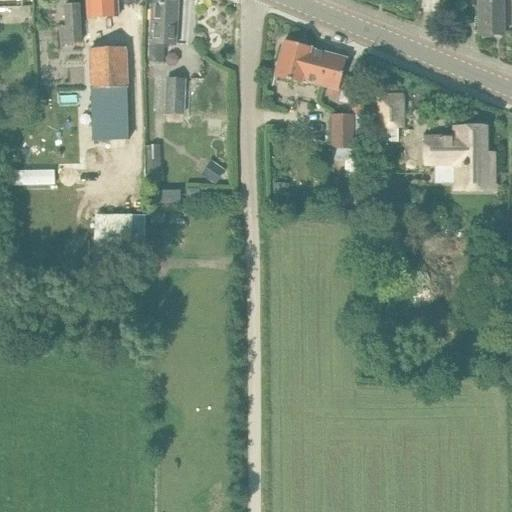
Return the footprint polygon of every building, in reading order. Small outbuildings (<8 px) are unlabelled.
[(0,0),(0,8),(22,7),(22,2),(21,0),(0,0)] [(87,0),(88,13),(82,13),(83,30),(102,29),(100,0),(102,0),(87,0)] [(178,0),(151,0),(149,62),(163,63),(164,44),(176,45),(178,0)] [(478,1),(478,15),(478,35),(504,35),(503,0),(490,0),(490,1),(478,1)] [(80,44),(77,4),(62,5),(63,26),(59,27),(60,45),(80,44)] [(338,91),(341,78),(346,58),(311,49),(311,48),(284,41),(274,78),(301,84),(302,82),(338,91)] [(111,201),(109,141),(128,141),(125,48),(89,49),(93,201),(111,201)] [(184,80),(166,79),(165,113),(183,114),(184,80)] [(402,95),(376,95),(376,128),(401,128),(402,95)] [(330,152),(352,152),(351,118),(330,118),(330,152)] [(493,154),(485,154),(485,127),(454,127),(454,138),(424,138),(424,164),(454,164),(454,190),(493,190),(493,154)] [(212,162),(202,177),(215,186),(225,171),(212,162)] [(187,190),(187,201),(199,201),(199,189),(187,190)] [(379,200),(366,201),(367,220),(381,219),(379,200)] [(143,263),(143,214),(92,214),(92,276),(128,276),(128,324),(140,324),(140,275),(130,275),(130,263),(143,263)]
